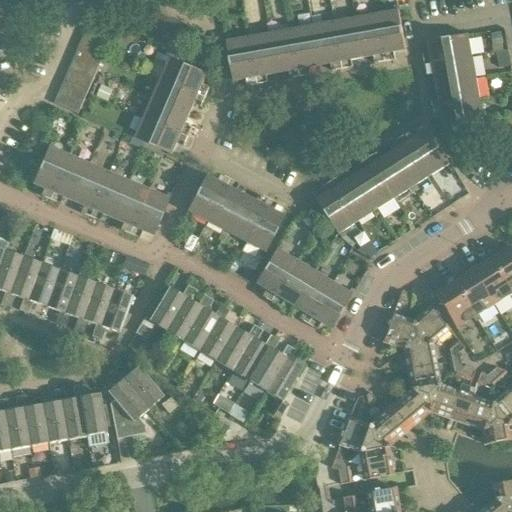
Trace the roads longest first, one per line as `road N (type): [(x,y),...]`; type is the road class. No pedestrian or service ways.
road 1 (residential): [(418,63),(426,121),(290,198),(202,152)]
road 2 (unclassified): [(141,478),(296,448),(343,365)]
road 3 (unclassified): [(343,365),(383,283),(490,210)]
road 4 (residential): [(343,365),(155,260)]
road 5 (residential): [(225,99),(418,63)]
road 6 (residential): [(0,133),(24,98),(49,88),(86,5),(115,0)]
road 7 (residential): [(155,260),(0,190)]
road 8 (unclassified): [(0,498),(141,478)]
road 9 (residential): [(156,0),(215,27),(225,99)]
